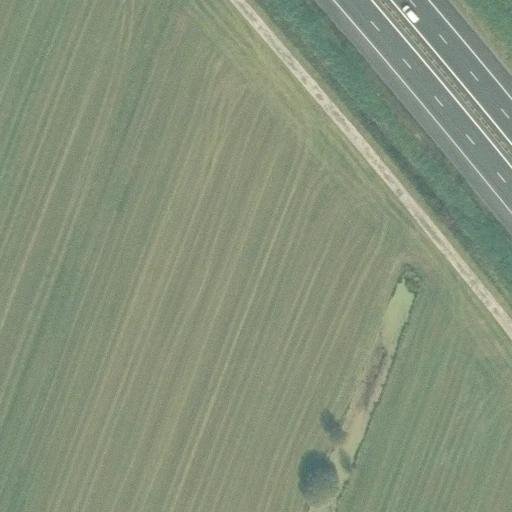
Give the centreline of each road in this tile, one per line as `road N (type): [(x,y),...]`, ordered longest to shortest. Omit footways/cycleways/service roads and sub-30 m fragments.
road 1 (unknown): [(229,0),(511,331)]
road 2 (motorway): [(347,0),(511,197)]
road 3 (motorway): [(511,107),(422,0)]
